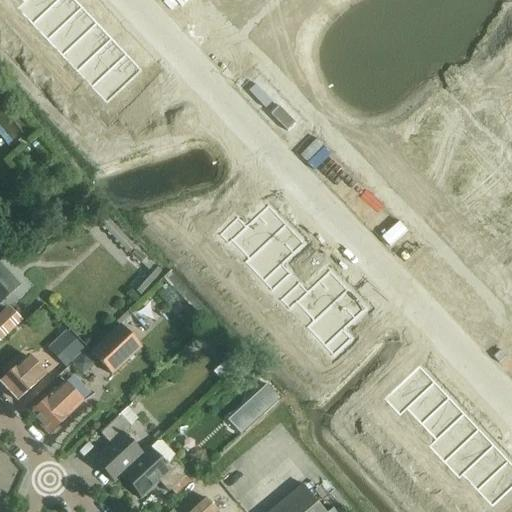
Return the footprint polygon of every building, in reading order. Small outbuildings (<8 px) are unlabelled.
[(28,0),(24,3),(39,19),(59,0),(28,0)] [(75,0),(59,0),(39,19),(54,35),(83,8),(75,0)] [(83,8),(54,35),(68,50),(97,24),(83,8)] [(97,24),(68,50),(83,66),(112,40),(97,24)] [(112,40),(83,66),(98,82),(126,57),(112,40)] [(17,51),(10,57),(18,67),(25,60),(17,51)] [(126,57),(98,82),(113,97),(140,70),(126,57)] [(25,60),(18,67),(26,75),(33,68),(25,60)] [(47,84),(40,90),(48,98),(55,92),(47,84)] [(55,92),(48,98),(54,105),(61,99),(55,92)] [(157,92),(149,100),(156,105),(164,98),(157,92)] [(71,107),(63,114),(71,122),(78,115),(71,107)] [(239,220),(220,237),(228,246),(235,239),(252,257),(287,225),(269,207),(246,228),(239,220)] [(134,249),(104,219),(99,225),(128,254),(134,249)] [(287,225),(252,257),(270,276),(263,282),(274,291),(291,274),(282,264),(304,243),(287,225)] [(130,256),(140,264),(144,259),(135,251),(130,256)] [(153,267),(133,290),(139,296),(160,272),(153,267)] [(0,301),(16,286),(0,268),(0,301)] [(299,284),(282,302),(291,312),(297,306),(313,324),(348,291),(329,272),(308,293),(299,284)] [(348,291),(313,324),(332,342),(325,348),(335,358),(353,341),(344,332),(364,312),(348,291)] [(0,338),(18,321),(8,310),(0,317),(0,338)] [(90,353),(111,375),(140,348),(120,326),(90,353)] [(46,349),(65,368),(84,350),(65,331),(46,349)] [(234,353),(223,363),(231,371),(242,361),(234,353)] [(0,384),(16,401),(44,376),(25,356),(18,363),(15,360),(5,370),(8,372),(0,379),(0,384)] [(419,364),(390,393),(406,409),(435,380),(419,364)] [(435,380),(406,409),(420,425),(450,397),(435,380)] [(82,402),(63,382),(28,414),(47,435),(82,402)] [(266,385),(240,409),(253,422),(278,399),(266,385)] [(450,397),(420,425),(435,441),(465,414),(450,397)] [(92,460),(113,482),(113,483),(120,476),(142,455),(128,441),(130,439),(127,436),(132,430),(129,427),(136,419),(126,408),(119,416),(100,434),(109,444),(92,460)] [(465,414),(435,441),(449,458),(480,430),(465,414)] [(372,430),(364,438),(370,443),(378,436),(372,430)] [(480,430),(449,458),(465,475),(495,446),(480,430)] [(378,436),(370,443),(375,449),(383,442),(378,436)] [(148,450),(142,455),(120,476),(140,498),(157,482),(167,493),(170,491),(175,496),(189,482),(184,477),(186,475),(173,460),(173,456),(160,442),(155,442),(148,450)] [(495,446),(465,475),(478,489),(508,461),(495,446)] [(511,465),(508,461),(478,489),(494,506),(511,489),(511,465)] [(396,462),(391,468),(399,477),(405,471),(396,462)] [(405,471),(399,477),(407,484),(413,479),(405,471)] [(336,511),(335,510),(331,511),(326,511),(305,486),(273,511),(336,511)] [(426,494),(421,500),(428,507),(434,502),(426,494)] [(215,511),(203,499),(188,511),(215,511)] [(434,502),(428,507),(433,511),(438,511),(441,509),(434,502)]
